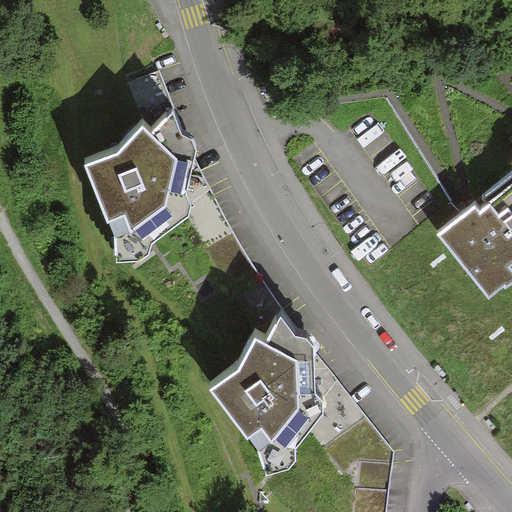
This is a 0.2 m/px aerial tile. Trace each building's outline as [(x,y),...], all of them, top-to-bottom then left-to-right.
[(183,126),(164,72),(134,88),(149,116),(128,136),(93,155),(121,213),(119,249),(146,250),(188,208),(208,188),(183,126)] [(275,134),(371,266),(441,211),(379,124),(341,133),(313,113),(275,134)] [(508,175),(511,178),(511,157),(501,166),(508,175)] [(429,238),(481,304),(507,283),(497,271),(511,259),(511,178),(508,175),(479,198),(486,206),(472,217),(465,209),(429,238)] [(280,302),(266,289),(246,257),(224,220),(208,188),(188,208),(192,219),(206,252),(231,295),(258,332),(280,302)] [(231,370),(213,387),(239,433),(247,427),(253,440),(263,475),(294,461),(295,443),(317,414),(324,404),(326,389),(326,358),(280,302),(258,332),(231,370)] [(387,511),(395,444),(326,358),(326,389),(324,404),(317,414),(353,460),(347,511),(387,511)]
